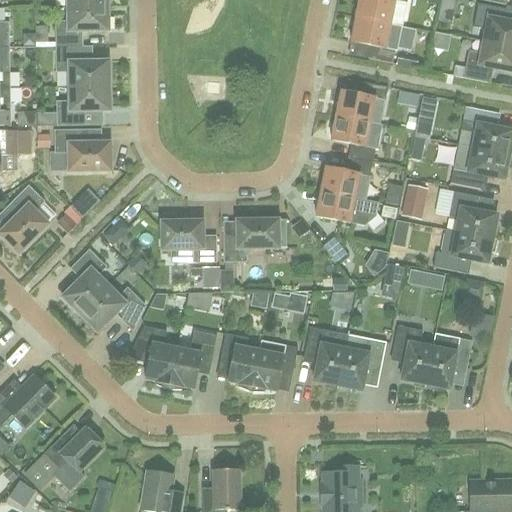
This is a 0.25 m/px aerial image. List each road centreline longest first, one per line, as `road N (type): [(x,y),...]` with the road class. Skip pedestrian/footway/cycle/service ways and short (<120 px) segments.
road 1 (residential): [(147,0),(150,146),(179,179),(226,186),(279,171),(291,147),(320,0)]
road 2 (residential): [(284,425),(143,421),(0,280)]
road 3 (residential): [(487,420),(284,425)]
road 4 (residential): [(487,420),(511,296)]
